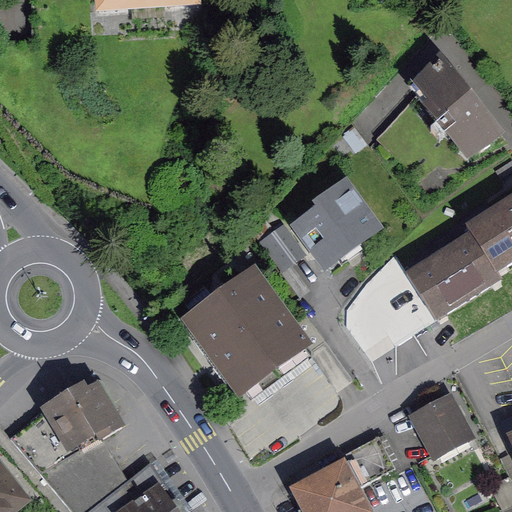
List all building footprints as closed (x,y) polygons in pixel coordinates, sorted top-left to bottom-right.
[(206,0),(97,0),(98,19),(208,14),(206,0)] [(449,61),(412,90),(473,167),(510,137),(449,61)] [(354,186),(292,227),(329,281),(390,240),(354,186)] [(511,207),(471,233),(476,241),(501,281),(511,274),(511,207)] [(281,275),(307,258),(287,229),(261,246),(281,275)] [(505,288),(501,281),(476,241),(407,283),(437,330),(505,288)] [(257,261),(180,319),(238,396),(315,338),(257,261)] [(409,309),(375,328),(390,355),(424,336),(409,309)] [(84,380),(39,408),(42,412),(67,453),(96,436),(100,441),(126,425),(97,379),(87,385),(84,380)] [(453,392),(408,414),(431,462),(477,440),(453,392)] [(42,412),(9,439),(67,511),(87,511),(130,483),(100,441),(96,436),(67,453),(42,412)] [(350,455),(290,485),(304,511),(376,511),(379,511),(350,455)] [(0,511),(23,511),(34,503),(0,462),(0,511)] [(181,511),(162,484),(122,511),(181,511)]
